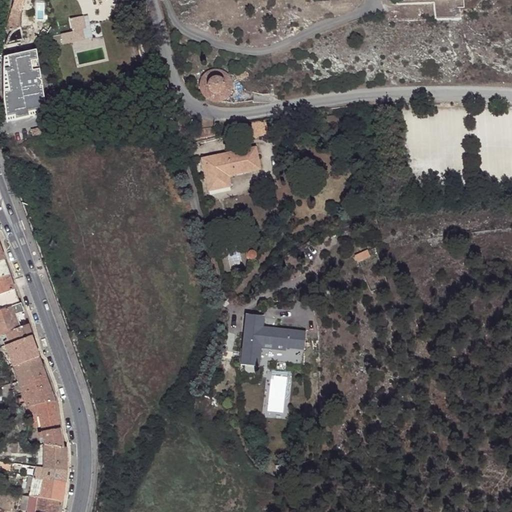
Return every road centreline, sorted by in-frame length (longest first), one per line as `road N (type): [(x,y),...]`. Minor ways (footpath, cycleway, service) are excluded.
road 1 (unclassified): [(511,95),(359,94),(218,114),(176,91)]
road 2 (secondary): [(0,196),(75,401),(84,457),(76,511)]
road 3 (unclassified): [(161,95),(223,304)]
road 4 (unclassified): [(0,132),(161,95)]
